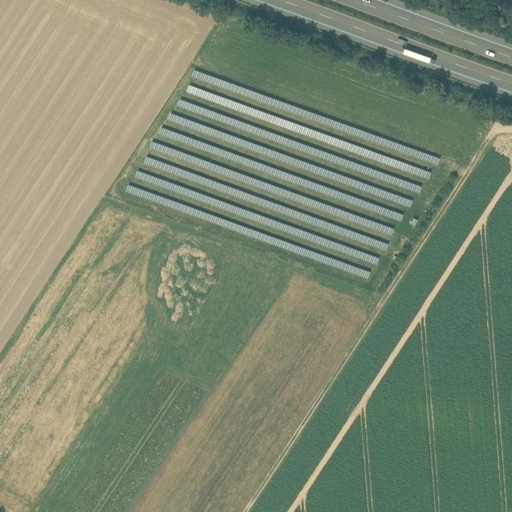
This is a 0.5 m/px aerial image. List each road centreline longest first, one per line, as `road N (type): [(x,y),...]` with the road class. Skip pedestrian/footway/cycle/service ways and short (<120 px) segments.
road 1 (track): [(241,511),(497,124),(511,129)]
road 2 (motorway): [(282,0),(511,81)]
road 3 (motorway): [(511,51),(374,0)]
